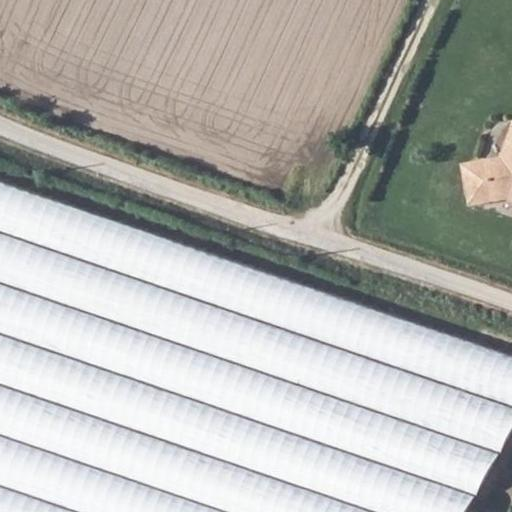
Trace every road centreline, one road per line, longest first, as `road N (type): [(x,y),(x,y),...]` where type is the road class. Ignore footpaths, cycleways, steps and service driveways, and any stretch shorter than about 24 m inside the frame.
road 1 (unclassified): [(0,127),(511,304)]
road 2 (track): [(314,236),(428,0)]
